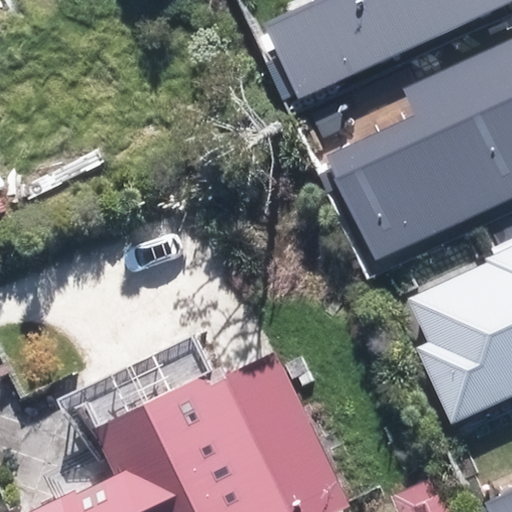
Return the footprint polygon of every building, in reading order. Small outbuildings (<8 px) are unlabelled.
[(296,94),(298,99),(511,0),(317,0),(265,24),(281,58),(266,65),(282,100),(296,94)] [(325,155),(375,261),(511,197),(511,40),(402,91),(413,115),(325,155)] [(415,347),(451,425),(511,397),(511,237),(489,247),(493,257),(486,260),(488,264),(408,300),(427,342),(415,347)] [(334,511),(347,506),(276,351),(223,375),(225,379),(210,386),(205,376),(95,427),(116,472),(28,511),(334,511)] [(389,492),(396,511),(459,511),(442,470),(389,492)] [(511,511),(511,489),(483,503),(487,511),(511,511)]
